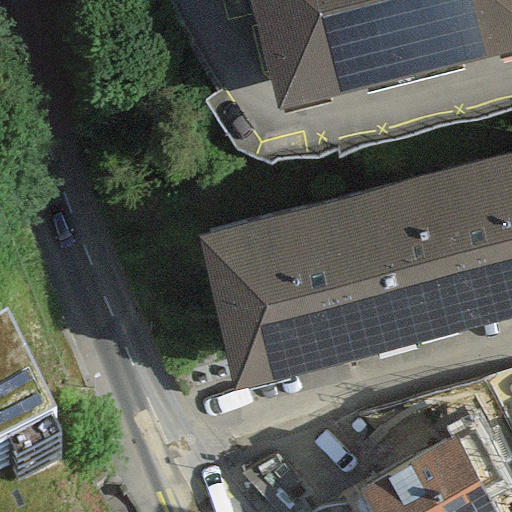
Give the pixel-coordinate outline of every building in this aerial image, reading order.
[(487,29),(511,22),(511,0),(263,0),(283,80),(341,66),(487,29)] [(511,147),(209,224),(241,350),(273,342),(511,281),(511,147)] [(0,511),(39,511),(114,479),(53,342),(0,365),(0,511)] [(509,511),(465,435),(363,492),(373,511),(509,511)] [(268,452),(285,504),(316,494),(299,442),(268,452)]
